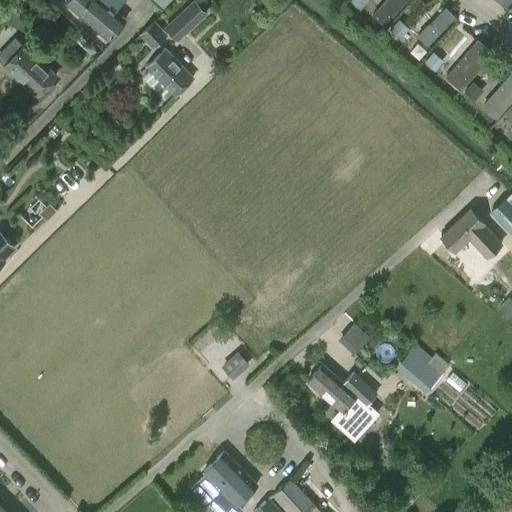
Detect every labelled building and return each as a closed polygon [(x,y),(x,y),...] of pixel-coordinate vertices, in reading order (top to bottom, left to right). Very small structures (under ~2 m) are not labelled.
[(115,10),(124,0),(65,0),(108,37),(124,19),(115,10)] [(169,0),(151,0),(160,9),(169,0)] [(195,0),(189,0),(163,26),(176,39),(206,11),(195,0)] [(375,7),(374,8),(386,20),(403,0),(371,0),(370,2),(375,7)] [(511,0),(498,0),(509,9),(511,4),(511,0)] [(444,4),(415,33),(425,44),(454,14),(444,4)] [(153,20),(138,33),(151,48),(166,33),(160,28),(153,20)] [(490,45),(479,36),(448,71),(459,81),(490,45)] [(22,46),(5,63),(35,93),(34,95),(40,102),(55,86),(49,79),(54,74),(24,44),(22,46)] [(192,77),(164,47),(146,65),(149,68),(142,74),(164,97),(171,91),(174,94),(192,77)] [(511,96),(511,69),(480,103),(495,116),(511,96)] [(511,195),(508,199),(507,198),(493,211),(511,230),(511,195)] [(40,212),(46,218),(55,210),(49,203),(40,212)] [(507,243),(473,207),(442,236),(458,253),(472,239),(490,258),(507,243)] [(0,243),(0,271),(5,267),(0,266),(13,255),(0,243)] [(363,340),(347,325),(336,338),(351,352),(363,340)] [(248,363),(239,353),(223,367),(232,377),(248,363)] [(376,410),(368,402),(376,393),(354,372),(344,383),(323,364),(308,379),(338,407),(328,418),(352,438),(376,410)] [(416,382),(428,392),(443,374),(431,364),(416,382)] [(203,471),(222,490),(207,504),(214,511),(239,511),(242,509),(237,504),(257,484),(224,451),(203,471)] [(337,511),(300,471),(292,479),(290,477),(269,495),(284,511),(337,511)] [(281,511),(268,497),(252,510),(253,511),(281,511)]
